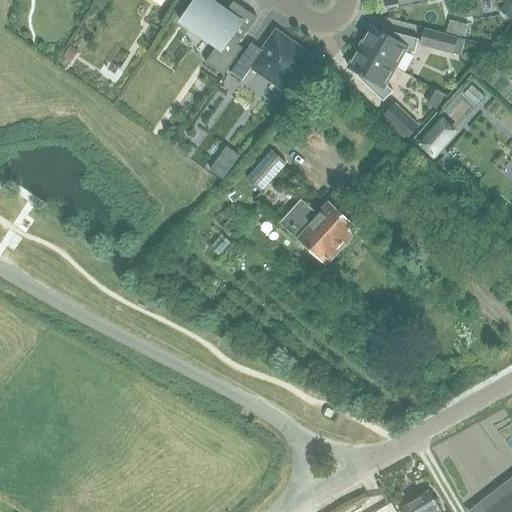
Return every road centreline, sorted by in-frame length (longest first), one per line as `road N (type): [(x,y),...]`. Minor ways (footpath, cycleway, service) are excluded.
road 1 (unclassified): [(294,428),(0,267)]
road 2 (unclassified): [(370,460),(511,384)]
